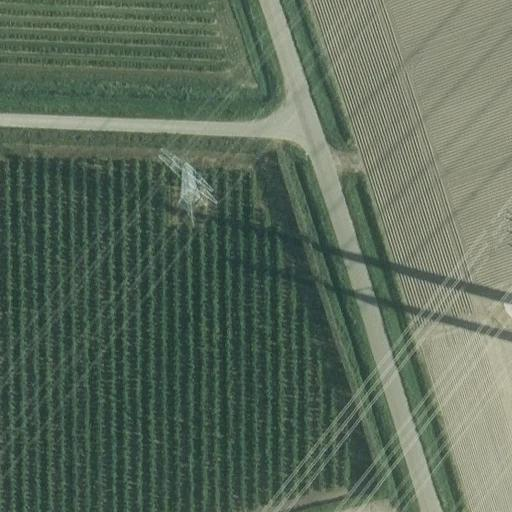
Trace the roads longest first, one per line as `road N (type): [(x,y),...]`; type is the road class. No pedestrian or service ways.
road 1 (unclassified): [(430,511),(312,131)]
road 2 (unclassified): [(312,131),(0,122)]
road 3 (unclassified): [(312,131),(271,0)]
